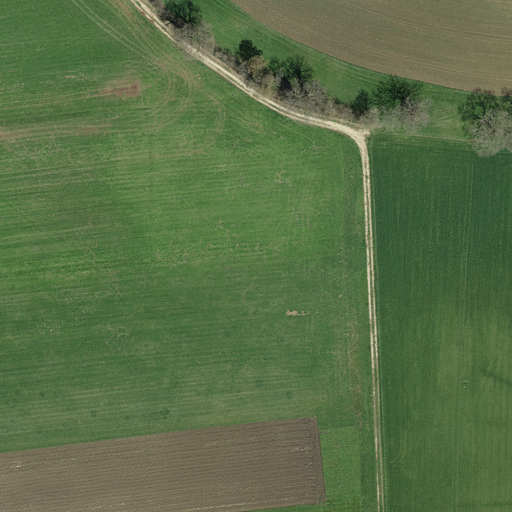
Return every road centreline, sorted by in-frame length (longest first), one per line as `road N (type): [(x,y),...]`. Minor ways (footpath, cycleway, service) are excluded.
road 1 (track): [(149,0),(306,115),(357,133),(380,511)]
road 2 (track): [(357,133),(449,97),(511,107)]
